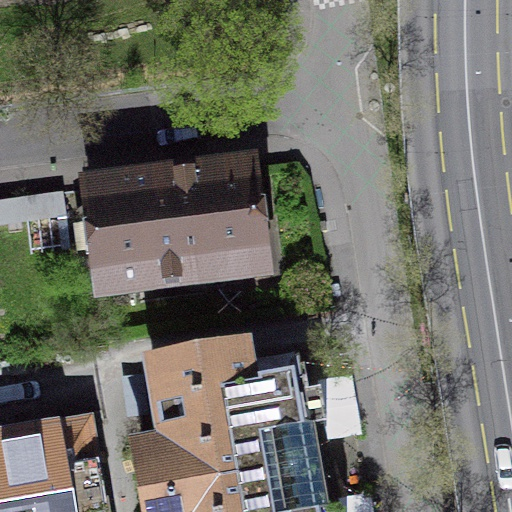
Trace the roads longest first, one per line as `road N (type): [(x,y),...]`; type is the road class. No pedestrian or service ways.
road 1 (secondary): [(465,0),(469,122),(511,424)]
road 2 (residential): [(350,97),(418,511)]
road 3 (residential): [(350,97),(0,143)]
